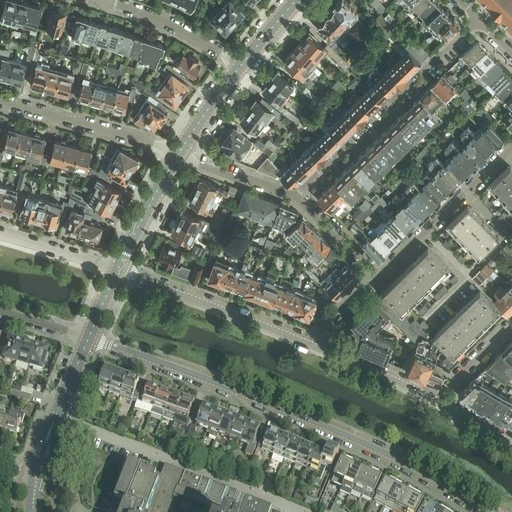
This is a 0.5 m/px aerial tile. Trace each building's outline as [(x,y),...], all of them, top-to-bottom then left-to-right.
[(0,20),(12,24),(12,21),(18,1),(12,0),(5,0),(1,17),(0,16),(0,20)] [(178,0),(177,3),(182,6),(184,8),(187,9),(189,9),(190,10),(195,0),(178,0)] [(220,10),(235,24),(239,20),(239,19),(239,17),(243,13),(228,0),(226,0),(224,3),(225,4),(220,10)] [(334,10),(348,23),(361,10),(352,1),(347,6),(342,0),(339,0),(335,4),(336,6),(336,7),(334,10)] [(378,0),(377,0),(372,5),(376,8),(381,3),(378,0)] [(412,0),(406,6),(415,14),(429,0),(412,0)] [(437,0),(429,0),(415,14),(424,23),(441,7),(438,4),(438,1),(437,0)] [(511,0),(485,0),(489,3),(488,3),(491,6),(499,14),(499,13),(511,26),(511,0)] [(12,21),(24,25),(24,24),(30,5),(29,5),(28,3),(24,2),(23,3),(18,1),(12,21)] [(30,5),(24,24),(24,25),(24,27),(35,31),(42,8),(30,5)] [(444,10),(441,7),(424,23),(433,32),(450,16),(450,12),(447,10),(444,10)] [(328,16),(326,18),(340,32),(348,23),(334,10),(333,9),(331,9),(327,13),(327,15),(328,16)] [(46,32),(51,34),(52,30),(61,33),(66,14),(52,10),(46,32)] [(235,24),(220,10),(215,15),(214,14),(210,18),(218,25),(225,32),(229,28),(232,28),(235,24)] [(390,22),(381,13),(374,20),(383,29),(390,22)] [(419,46),(422,48),(436,34),(443,41),(447,37),(459,26),(459,22),(456,18),(454,17),(452,18),(450,16),(433,32),(419,46)] [(71,35),(82,38),(88,20),(77,17),(75,22),(75,23),(71,35)] [(328,44),(337,53),(339,51),(336,48),(341,42),(335,37),(340,32),(326,18),(325,18),(325,17),(323,18),(319,21),(319,24),(320,25),(318,27),(331,41),(328,44)] [(88,20),(82,38),(83,39),(82,42),(82,43),(81,46),(87,48),(88,45),(89,45),(91,41),(95,43),(95,42),(101,24),(88,20)] [(95,42),(106,45),(112,27),(108,26),(101,24),(95,42)] [(112,27),(106,45),(117,49),(123,31),(112,27)] [(134,35),(123,31),(117,49),(128,53),(134,35)] [(305,36),(300,42),(319,60),(327,51),(338,61),(342,57),(337,53),(328,44),(325,48),(309,34),(306,37),(305,36)] [(142,37),(134,35),(128,53),(139,56),(145,39),(142,38),(142,37)] [(145,39),(139,56),(138,61),(147,64),(147,63),(156,66),(158,58),(159,58),(161,53),(162,54),(165,46),(155,42),(154,41),(150,40),(149,40),(145,39)] [(292,51),(292,52),(311,69),(319,60),(300,42),(295,48),(294,48),(292,51)] [(468,61),(471,64),(486,49),(483,46),(483,47),(479,43),(479,42),(475,43),(464,54),(461,57),(467,62),(468,61)] [(409,43),(405,47),(420,62),(428,55),(422,48),(419,46),(416,49),(409,43)] [(27,59),(32,60),(36,47),(30,45),(27,59)] [(400,58),(413,71),(421,63),(420,62),(405,47),(400,52),(403,55),(400,58)] [(477,76),(480,73),(495,59),(489,53),(490,53),(486,49),(471,64),(475,67),(472,70),(477,76)] [(311,69),(292,52),(291,52),(286,58),(287,59),(284,62),(303,79),(306,74),(308,76),(313,71),(311,69)] [(198,60),(189,54),(187,56),(183,54),(181,57),(177,55),(173,61),(176,63),(176,64),(193,76),(194,74),(196,74),(199,71),(198,69),(200,67),(196,64),(198,60)] [(350,63),(357,59),(355,55),(347,59),(350,63)] [(2,79),(9,81),(14,60),(2,57),(0,62),(0,77),(2,78),(2,79)] [(351,66),(356,71),(365,63),(359,58),(351,66)] [(400,58),(388,70),(401,82),(413,71),(400,58)] [(495,59),(480,73),(489,82),(504,67),(495,59)] [(14,60),(9,81),(15,83),(15,81),(20,83),(21,79),(22,79),(25,68),(24,67),(25,63),(14,60)] [(72,72),(79,73),(82,62),(75,60),(72,72)] [(90,102),(95,83),(88,81),(89,78),(84,77),(85,75),(88,63),(84,62),(78,83),(82,84),(78,98),(83,100),(84,101),(87,102),(89,101),(90,102)] [(43,89),(49,67),(37,64),(31,85),(36,87),(37,88),(40,89),(42,88),(43,89)] [(49,67),(43,89),(55,92),(61,70),(49,67)] [(511,75),(504,67),(489,82),(490,83),(486,87),(493,95),(495,93),(511,76),(511,75)] [(162,82),(181,96),(188,85),(177,78),(180,74),(172,68),(162,82)] [(61,70),(55,92),(56,92),(57,94),(60,95),(62,94),(67,95),(73,74),(61,70)] [(369,88),(369,89),(381,102),(393,90),(380,78),(374,70),(370,74),(370,77),(371,78),(365,84),(369,88)] [(388,70),(380,78),(393,90),(401,82),(388,70)] [(270,80),(288,95),(296,85),(278,71),(275,75),(272,75),(269,78),(270,80)] [(511,76),(495,93),(504,102),(511,93),(511,76)] [(431,86),(443,98),(444,99),(449,94),(450,96),(454,92),(441,77),(431,86)] [(137,88),(142,89),(146,82),(141,80),(139,79),(138,83),(134,82),(137,88)] [(331,88),(334,92),(343,82),(339,79),(331,88)] [(288,95),(270,80),(270,81),(267,81),(264,85),(265,86),(262,91),(280,105),(288,95)] [(181,96),(162,82),(155,92),(145,85),(143,91),(161,103),(164,98),(175,105),(181,96)] [(90,102),(101,105),(106,86),(95,83),(90,102)] [(106,86),(101,105),(112,108),(118,89),(106,86)] [(118,89),(112,108),(114,108),(114,110),(118,111),(119,110),(124,111),(127,101),(132,102),(135,91),(135,87),(132,86),(130,90),(125,88),(125,91),(118,89)] [(302,91),(316,102),(320,98),(305,86),(302,91)] [(420,99),(431,110),(443,98),(431,86),(419,98),(420,99)] [(381,102),(369,89),(360,97),(373,110),(381,102)] [(323,98),(326,101),(334,92),(331,90),(323,98)] [(248,108),(248,109),(266,123),(270,118),(272,119),(275,119),(277,121),(282,121),(285,116),(281,113),(262,97),(259,101),(256,98),(253,102),(250,103),(248,106),(248,108)] [(349,108),(362,121),(373,110),(360,97),(349,108)] [(326,101),(323,98),(318,104),(321,107),(326,101)] [(412,107),(429,124),(437,116),(431,110),(420,99),(417,102),(415,102),(413,104),(413,106),(412,107)] [(461,104),(468,111),(472,107),(465,100),(461,104)] [(143,112),(158,123),(160,124),(163,120),(166,118),(166,115),(167,114),(150,102),(143,112)] [(362,121),(349,108),(344,113),(337,105),(333,108),(336,112),(353,129),(362,121)] [(404,115),(421,132),(429,124),(412,107),(409,110),(407,110),(405,112),(405,114),(404,115)] [(281,113),(285,116),(296,125),(300,120),(285,108),(281,113)] [(158,123),(143,112),(139,109),(133,119),(143,126),(148,125),(153,129),(154,128),(157,127),(157,123),(158,123)] [(266,123),(248,109),(247,109),(245,110),(242,113),(243,115),(240,119),(258,133),(259,133),(262,135),(265,132),(262,129),(266,123)] [(493,115),(487,121),(504,138),(511,130),(511,111),(509,114),(506,112),(498,121),(493,115)] [(339,118),(329,127),(342,140),(353,129),(336,112),(335,113),(339,118)] [(396,122),(413,139),(421,132),(404,115),(401,118),(399,117),(397,119),(397,121),(396,122)] [(483,131),(482,132),(496,146),(497,145),(504,138),(487,121),(485,119),(478,126),(483,131)] [(390,129),(389,130),(405,147),(413,139),(396,122),(393,125),(392,125),(390,127),(390,129)] [(342,140),(329,127),(321,135),(334,148),(342,140)] [(467,127),(463,131),(487,155),(496,146),(482,132),(480,130),(475,135),(467,127)] [(15,153),(16,151),(21,132),(20,132),(19,130),(16,129),(15,130),(9,128),(3,150),(7,152),(8,151),(15,153)] [(231,157),(234,157),(235,158),(235,157),(238,159),(252,142),(233,128),(220,145),(222,146),(221,147),(228,152),(228,155),(231,157)] [(288,135),(292,138),(296,133),(293,129),(288,135)] [(405,147),(389,130),(386,133),(384,133),(382,135),(382,136),(381,137),(398,155),(405,147)] [(487,155),(463,131),(460,135),(467,143),(463,146),(479,163),(487,155)] [(16,151),(28,154),(33,135),(21,132),(16,151)] [(39,162),(43,163),(46,154),(41,153),(45,138),(40,137),(39,135),(36,134),(34,135),(33,135),(28,154),(35,156),(34,159),(39,160),(39,162)] [(309,147),(322,160),(334,148),(321,135),(309,147)] [(374,144),(373,145),(390,162),(398,155),(381,137),(378,140),(376,140),(374,142),(374,144)] [(254,144),(262,150),(266,145),(258,139),(254,144)] [(265,144),(273,150),(277,145),(269,139),(265,144)] [(46,154),(43,163),(49,165),(50,163),(54,164),(55,162),(62,164),(67,144),(66,144),(65,142),(62,141),(60,142),(55,141),(51,156),(46,154)] [(451,143),(448,146),(471,170),(479,163),(463,146),(459,150),(451,143)] [(67,144),(62,164),(74,167),(79,148),(67,144)] [(366,152),(382,170),(390,162),(373,145),(370,148),(368,148),(366,150),(366,152)] [(451,158),(447,161),(463,178),(471,170),(448,146),(444,150),(451,158)] [(79,148),(74,167),(81,169),(80,171),(85,173),(91,151),(86,149),(85,148),(82,147),(80,148),(79,148)] [(309,147),(302,155),(314,167),(322,160),(309,147)] [(111,159),(132,171),(133,169),(135,169),(138,164),(137,162),(138,160),(117,148),(111,159)] [(416,156),(419,159),(425,152),(423,150),(416,156)] [(358,160),(375,177),(382,170),(366,152),(362,156),(360,156),(358,158),(358,159),(358,160)] [(289,167),(302,179),(314,167),(302,155),(289,167)] [(302,179),(289,167),(287,164),(280,171),(267,158),(256,169),(275,177),(278,174),(284,180),(293,183),(294,182),(296,184),(302,179)] [(432,162),(455,186),(463,178),(447,161),(443,166),(436,158),(432,162)] [(102,172),(101,174),(108,178),(111,174),(126,182),(127,180),(129,180),(132,175),(131,173),(132,171),(111,159),(108,165),(105,163),(100,171),(102,172)] [(375,177),(358,160),(354,163),(352,163),(350,165),(351,167),(350,167),(367,185),(375,177)] [(431,177),(447,194),(455,186),(432,162),(428,166),(435,173),(431,177)] [(511,168),(510,166),(488,187),(497,196),(504,203),(505,202),(511,194),(511,168)] [(342,175),(359,192),(367,185),(350,167),(347,171),(345,171),(343,173),(343,175),(342,175)] [(424,185),(440,201),(447,194),(431,177),(425,171),(418,179),(424,185)] [(22,172),(17,188),(22,189),(24,184),(28,173),(22,172)] [(95,192),(115,203),(116,201),(118,201),(119,198),(119,196),(121,191),(106,183),(108,178),(101,174),(96,183),(98,184),(95,192)] [(359,192),(342,175),(339,178),(337,178),(335,180),(335,182),(334,183),(336,185),(351,200),(359,192)] [(193,189),(217,201),(235,210),(238,205),(243,190),(231,186),(228,192),(213,185),(200,179),(198,182),(197,182),(193,189)] [(440,201),(424,185),(421,188),(413,180),(409,184),(433,208),(440,201)] [(326,189),(342,206),(349,199),(333,182),(326,189)] [(409,200),(425,216),(433,208),(409,184),(405,188),(413,196),(409,200)] [(5,186),(0,203),(0,209),(11,212),(17,190),(5,186)] [(217,201),(193,189),(190,197),(191,197),(189,201),(212,212),(214,208),(217,201)] [(342,206),(326,189),(317,197),(322,202),(323,204),(333,214),(342,206)] [(249,213),(256,195),(244,191),(237,212),(242,214),(243,211),(249,213)] [(69,198),(81,204),(84,199),(71,192),(69,198)] [(115,203),(95,192),(91,198),(88,196),(86,201),(110,213),(112,208),(114,208),(115,205),(115,203)] [(33,218),(39,199),(32,197),(33,196),(27,194),(23,208),(22,208),(20,212),(21,212),(20,215),(24,216),(24,218),(31,221),(32,218),(33,218)] [(256,195),(249,213),(261,217),(267,199),(259,196),(257,195),(256,195)] [(425,216),(409,200),(405,204),(396,195),(393,199),(417,223),(425,216)] [(50,202),(44,222),(44,225),(52,227),(52,225),(57,226),(57,225),(56,225),(57,223),(58,223),(59,219),(58,219),(59,213),(65,215),(68,202),(64,201),(64,200),(52,196),(50,201),(50,202)] [(39,199),(33,218),(43,221),(43,222),(44,222),(50,202),(50,201),(45,200),(44,201),(39,199)] [(267,199),(261,217),(267,220),(266,222),(270,224),(278,203),(267,199)] [(393,215),(409,231),(417,223),(393,199),(389,203),(397,212),(393,215)] [(371,208),(373,211),(381,203),(378,200),(371,208)] [(70,201),(68,207),(71,208),(79,211),(81,204),(70,201)] [(272,226),(284,230),(285,224),(288,225),(294,218),(297,211),(280,204),(272,226)] [(456,235),(463,242),(484,222),(468,206),(447,228),(455,236),(456,235)] [(84,212),(79,211),(71,208),(67,222),(66,226),(65,230),(71,232),(72,233),(75,234),(77,233),(78,234),(84,212)] [(84,212),(78,234),(78,233),(80,234),(81,235),(85,236),(85,235),(98,239),(99,238),(100,237),(101,234),(100,234),(102,226),(99,226),(99,224),(96,223),(95,224),(86,222),(88,215),(100,221),(103,215),(89,208),(87,213),(84,212)] [(179,213),(176,220),(175,220),(196,231),(203,234),(208,224),(209,222),(195,216),(195,215),(182,208),(180,213),(179,213)] [(352,216),(356,220),(364,213),(359,208),(352,216)] [(211,218),(221,223),(223,217),(214,212),(211,218)] [(385,224),(400,239),(409,231),(393,215),(385,224)] [(294,242),(298,238),(311,225),(302,216),(285,234),(294,242)] [(209,222),(208,224),(224,231),(226,226),(221,223),(211,218),(209,222)] [(196,231),(175,220),(172,228),(170,233),(184,241),(184,242),(192,246),(193,244),(194,244),(196,240),(193,238),(196,231)] [(484,222),(463,242),(470,250),(469,251),(478,259),(499,238),(484,222)] [(385,254),(371,239),(355,224),(350,230),(354,234),(364,245),(377,259),(380,259),(385,254)] [(378,232),(393,247),(400,239),(385,224),(378,232)] [(298,238),(310,250),(322,237),(321,236),(317,231),(312,227),(311,225),(298,238)] [(242,232),(240,238),(248,241),(250,235),(242,232)] [(378,232),(371,239),(385,254),(393,247),(378,232)] [(315,261),(319,257),(331,245),(322,237),(310,250),(306,254),(314,262),(315,261)] [(183,247),(169,240),(167,245),(163,244),(158,260),(162,261),(162,263),(171,266),(171,265),(174,266),(171,273),(197,282),(202,267),(195,265),(194,270),(181,265),(180,268),(176,266),(178,260),(183,261),(186,252),(181,251),(183,247)] [(192,252),(202,257),(205,251),(195,246),(192,252)] [(325,254),(331,261),(339,253),(333,247),(325,254)] [(412,264),(432,284),(440,277),(441,278),(449,270),(428,248),(412,264)] [(319,257),(315,261),(320,266),(324,261),(319,257)] [(497,261),(493,257),(489,262),(492,266),(497,261)] [(208,280),(222,285),(228,267),(223,265),(224,263),(216,259),(208,280)] [(241,269),(233,289),(245,293),(251,276),(253,274),(246,271),(249,264),(244,262),(241,269)] [(348,262),(339,271),(341,273),(353,286),(362,277),(348,262)] [(432,284),(412,264),(397,279),(417,300),(432,284)] [(486,264),(481,270),(486,276),(492,270),(486,264)] [(228,267),(222,285),(233,289),(241,269),(229,265),(228,267)] [(480,270),(472,278),(479,285),(487,277),(480,270)] [(329,275),(333,278),(346,292),(347,292),(348,290),(353,286),(341,273),(337,276),(333,271),(329,275)] [(266,279),(258,300),(265,303),(265,301),(272,304),(279,287),(280,284),(279,284),(283,274),(281,273),(277,282),(275,281),(274,282),(266,279)] [(251,276),(245,293),(252,296),(251,298),(258,300),(266,279),(258,276),(257,278),(251,276)] [(450,280),(454,284),(459,279),(455,276),(450,280)] [(346,292),(333,278),(327,283),(323,279),(320,283),(323,287),(324,286),(338,300),(346,292)] [(417,300),(397,279),(381,294),(403,316),(403,315),(411,308),(410,307),(417,300)] [(272,304),(283,308),(291,288),(280,284),(279,287),(272,304)] [(434,296),(438,300),(448,290),(444,286),(434,296)] [(500,286),(497,289),(511,303),(511,290),(508,286),(504,290),(500,286)] [(283,308),(295,313),(302,295),(303,293),(291,288),(283,308)] [(511,308),(511,303),(497,289),(493,293),(495,295),(492,298),(507,313),(511,308)] [(437,333),(433,337),(454,359),(463,350),(462,349),(492,320),(493,321),(501,313),(480,291),(475,296),(472,299),(456,314),(454,317),(441,329),(438,332),(437,333)] [(302,295),(295,313),(309,318),(316,298),(308,295),(303,293),(302,295)] [(381,294),(374,301),(389,316),(415,342),(430,327),(423,320),(420,324),(415,319),(410,323),(403,316),(381,294)] [(389,316),(374,301),(352,322),(354,325),(349,331),(351,341),(358,344),(357,347),(385,359),(394,340),(378,333),(378,330),(376,328),(389,316)] [(418,311),(422,315),(432,305),(428,302),(418,311)] [(405,370),(425,380),(434,361),(437,354),(427,350),(431,342),(423,338),(417,344),(405,370)] [(4,359),(16,363),(22,344),(17,342),(17,341),(11,339),(11,340),(10,340),(9,344),(4,343),(0,354),(5,356),(4,359)] [(16,363),(29,367),(35,348),(22,344),(16,363)] [(511,348),(509,345),(502,352),(511,361),(511,348)] [(35,348),(29,367),(42,371),(47,351),(47,350),(41,348),(40,349),(35,348)] [(511,361),(502,352),(495,359),(509,374),(511,370),(511,361)] [(434,361),(425,380),(433,383),(434,381),(437,383),(449,370),(457,362),(450,355),(445,360),(442,364),(434,361)] [(495,359),(485,368),(486,368),(511,385),(511,376),(509,374),(495,359)] [(97,390),(109,394),(116,373),(104,369),(97,390)] [(460,394),(459,394),(460,397),(469,402),(480,384),(487,373),(482,371),(460,394)] [(109,394),(120,398),(127,377),(116,373),(109,394)] [(487,373),(484,378),(489,381),(491,379),(492,376),(487,373)] [(120,398),(137,403),(141,392),(135,391),(137,387),(139,381),(127,377),(120,398)] [(469,402),(478,408),(490,388),(487,386),(487,388),(480,384),(469,402)] [(139,410),(151,415),(160,389),(148,385),(146,391),(139,410)] [(141,392),(137,403),(135,409),(139,410),(146,391),(137,387),(135,391),(141,392)] [(20,394),(32,398),(34,392),(22,388),(20,394)] [(478,408),(488,413),(499,395),(494,392),(495,391),(490,388),(478,408)] [(160,389),(151,415),(162,419),(171,393),(160,389)] [(32,398),(20,394),(14,393),(13,398),(30,403),(32,398)] [(183,397),(171,393),(162,419),(173,423),(176,416),(183,397)] [(499,395),(488,413),(497,419),(509,399),(506,397),(505,399),(499,395)] [(183,397),(176,416),(184,419),(180,429),(186,431),(190,421),(187,420),(194,402),(183,397)] [(511,400),(509,399),(497,419),(507,424),(511,427),(511,400)] [(196,425),(208,430),(215,410),(204,405),(196,425)] [(0,429),(3,431),(8,413),(5,412),(5,411),(0,408),(0,429)] [(8,413),(3,431),(16,435),(20,423),(22,424),(22,423),(27,424),(29,418),(24,417),(25,416),(24,416),(25,411),(17,409),(16,413),(11,412),(10,414),(8,413)] [(219,434),(226,414),(215,410),(208,430),(207,433),(210,435),(210,437),(209,439),(215,442),(216,439),(217,440),(219,434)] [(219,434),(230,438),(238,419),(226,414),(219,434)] [(238,419),(230,438),(241,443),(249,423),(238,419)] [(249,423),(241,443),(248,445),(244,454),(252,457),(260,437),(257,436),(260,427),(249,423)] [(185,441),(190,443),(195,428),(190,426),(185,441)] [(257,450),(273,456),(281,437),(269,432),(266,440),(262,438),(257,450)] [(281,437),(273,456),(284,461),(292,441),(281,437)] [(284,461),(295,465),(303,446),(292,441),(284,461)] [(295,465),(306,470),(314,450),(303,446),(295,465)] [(328,447),(326,451),(317,474),(315,479),(320,481),(325,469),(331,471),(339,452),(328,447)] [(314,450),(306,470),(302,478),(307,480),(310,472),(317,474),(326,451),(318,448),(316,452),(314,450)] [(93,454),(89,463),(100,468),(104,458),(93,454)] [(342,487),(352,466),(353,464),(347,461),(346,463),(341,461),(331,483),(342,487)] [(241,511),(231,508),(237,494),(202,480),(185,473),(185,474),(165,466),(160,479),(146,474),(147,472),(129,464),(119,489),(110,511),(170,511),(174,503),(172,502),(175,495),(208,508),(209,504),(226,510),(229,511),(269,511),(271,509),(272,507),(247,497),(241,511)] [(352,466),(342,487),(342,488),(340,492),(349,496),(351,492),(362,468),(356,465),(355,468),(352,466)] [(351,492),(361,496),(371,475),(367,473),(368,471),(362,468),(351,492)] [(371,475),(361,496),(372,501),(381,479),(377,478),(378,475),(372,473),(371,475)] [(373,502),(383,507),(396,484),(390,481),(389,483),(385,481),(373,502)] [(396,484),(383,507),(391,511),(392,511),(404,492),(400,490),(402,487),(396,484)] [(404,492),(392,511),(405,511),(415,495),(409,492),(408,494),(404,492)] [(415,495),(405,511),(418,511),(424,502),(419,500),(421,498),(415,495)]
